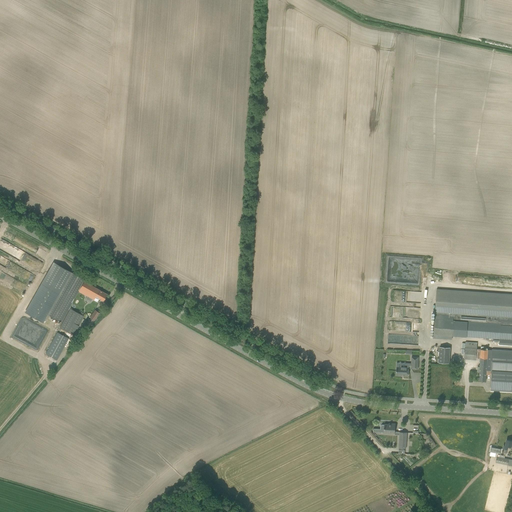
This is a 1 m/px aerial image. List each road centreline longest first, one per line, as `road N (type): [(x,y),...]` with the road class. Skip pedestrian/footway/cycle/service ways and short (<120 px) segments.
road 1 (tertiary): [(511,414),(363,403),(318,391),(0,215)]
road 2 (track): [(434,511),(341,398)]
